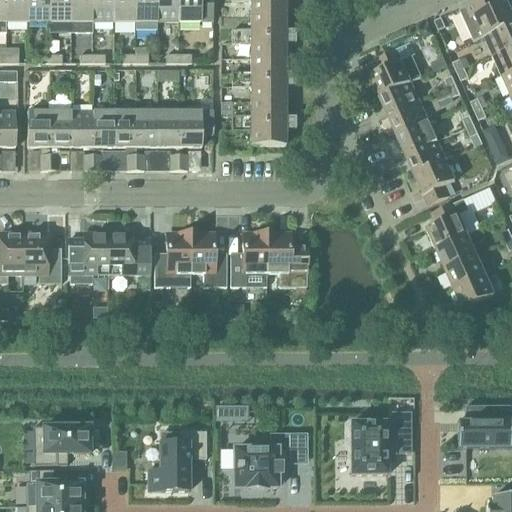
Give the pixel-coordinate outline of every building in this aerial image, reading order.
[(6,0),(6,24),(28,24),(27,0),(6,0)] [(49,24),(49,0),(27,0),(28,24),(49,24)] [(70,36),(70,0),(49,0),(49,24),(49,36),(70,36)] [(92,24),(91,0),(70,0),(70,36),(92,36),(92,24)] [(91,0),(92,24),(113,24),(113,0),(91,0)] [(135,24),(134,0),(113,0),(113,24),(135,24)] [(156,32),(156,24),(155,0),(134,0),(135,24),(135,32),(156,32)] [(177,24),(177,0),(155,0),(156,24),(177,24)] [(212,24),(211,0),(177,0),(177,24),(212,24)] [(249,148),(284,148),(284,0),(230,0),(231,4),(249,4),(249,33),(231,33),(231,47),(249,47),(249,76),(231,76),(231,90),(249,90),(250,119),(231,119),(231,133),(249,133),(249,148)] [(473,44),(484,39),(511,25),(511,16),(504,0),(485,0),(459,12),(473,44)] [(493,58),(511,49),(511,25),(484,39),(493,58)] [(408,48),(396,53),(374,63),(379,74),(369,78),(379,99),(410,85),(411,86),(422,81),(408,48)] [(511,49),(493,58),(501,77),(511,72),(511,49)] [(7,50),(7,66),(17,66),(18,50),(7,50)] [(147,50),(135,50),(135,57),(135,66),(147,66),(147,50)] [(36,57),(36,66),(50,66),(49,57),(36,57)] [(61,66),(61,57),(49,57),(50,66),(61,66)] [(79,57),(79,66),(93,66),(92,57),(79,57)] [(104,66),(104,57),(92,57),(93,66),(104,66)] [(135,57),(122,57),(122,66),(135,66),(135,57)] [(178,57),(166,57),(166,66),(178,66),(178,57)] [(190,57),(178,57),(178,66),(190,66),(190,57)] [(443,59),(430,65),(434,74),(447,68),(443,59)] [(460,64),(453,67),(457,74),(463,71),(460,64)] [(461,85),(468,82),(463,71),(457,74),(461,85)] [(510,98),(511,96),(511,72),(501,77),(510,98)] [(452,79),(446,82),(450,91),(456,88),(452,79)] [(388,119),(419,105),(411,86),(410,85),(379,99),(388,119)] [(454,100),(460,97),(456,88),(450,91),(454,100)] [(478,104),(471,107),(474,114),(481,111),(478,104)] [(396,138),(428,124),(419,105),(388,119),(396,138)] [(479,125),(486,122),(481,111),(474,114),(479,125)] [(0,114),(0,149),(14,150),(14,114),(0,114)] [(49,114),(26,114),(26,150),(40,150),(40,158),(49,158),(49,114)] [(71,114),(49,114),(49,158),(57,158),(57,150),(71,150),(71,114)] [(71,114),(71,150),(93,150),(92,114),(71,114)] [(114,150),(114,114),(92,114),(93,150),(114,150)] [(135,114),(114,114),(114,150),(126,150),(126,158),(135,158),(135,150),(135,114)] [(156,150),(156,114),(135,114),(135,150),(156,150)] [(178,150),(178,114),(156,114),(156,150),(178,150)] [(212,114),(200,114),(178,114),(178,150),(200,150),(200,138),(212,138),(212,114)] [(470,120),(464,123),(467,130),(473,128),(470,120)] [(405,158),(437,144),(428,124),(396,138),(405,158)] [(476,151),(483,148),(473,128),(467,130),(476,151)] [(414,177),(446,163),(437,144),(405,158),(414,177)] [(50,174),(49,158),(40,158),(40,174),(50,174)] [(93,174),(93,158),(83,158),(83,174),(93,174)] [(135,174),(135,158),(126,158),(126,174),(135,174)] [(135,158),(135,174),(143,174),(143,158),(135,158)] [(178,174),(178,158),(169,158),(169,174),(178,174)] [(178,158),(178,174),(186,174),(186,158),(178,158)] [(446,163),(414,177),(428,209),(450,199),(445,188),(455,184),(446,163)] [(463,202),(431,216),(436,227),(426,231),(436,252),(467,238),(478,233),(479,229),(473,214),(469,213),(468,213),(463,202)] [(511,240),(509,234),(503,237),(506,244),(511,241),(511,240)] [(22,277),(22,236),(0,235),(0,286),(7,286),(7,277),(22,277)] [(22,236),(22,277),(38,277),(38,286),(60,286),(60,256),(46,256),(46,235),(22,236)] [(107,278),(107,235),(83,235),(83,260),(69,260),(69,286),(92,286),(92,278),(107,278)] [(132,248),(132,235),(107,235),(107,278),(149,278),(149,248),(132,248)] [(165,260),(153,260),(153,290),(176,290),(190,290),(190,277),(190,235),(177,236),(177,237),(165,237),(165,260)] [(190,235),(190,277),(202,277),(202,290),(225,290),(225,260),(213,260),(213,237),(201,237),(201,235),(190,235)] [(266,277),(266,235),(253,235),(253,237),(241,237),(241,260),(229,260),(229,290),(252,290),(265,291),(266,277)] [(289,250),(289,237),(277,237),(277,235),(266,235),(266,277),(278,277),(278,290),(305,290),(305,250),(289,250)] [(467,238),(436,252),(445,272),(476,258),(467,238)] [(453,291),(485,277),(476,258),(445,272),(453,291)] [(485,277),(453,291),(462,312),(494,298),(485,277)] [(464,424),(456,424),(456,452),(511,451),(511,423),(509,423),(509,409),(463,409),(464,424)] [(385,425),(350,426),(350,478),(386,478),(386,457),(393,457),(393,456),(409,456),(409,416),(391,416),(392,427),(385,427),(385,425)] [(56,428),(56,430),(32,430),(32,469),(66,468),(66,456),(89,456),(89,429),(75,429),(75,427),(56,428)] [(187,463),(205,462),(205,435),(178,435),(178,446),(159,446),(159,473),(148,473),(148,494),(187,494),(187,463)] [(285,467),(285,456),(306,456),(306,436),(268,436),(268,452),(233,452),(233,491),(243,491),(243,494),(266,494),(266,491),(276,491),(276,478),(280,478),(280,467),(285,467)] [(113,471),(125,471),(125,455),(113,455),(113,471)] [(25,486),(25,509),(83,509),(83,496),(81,496),(81,486),(52,486),(52,474),(28,474),(28,486),(25,486)] [(491,508),(485,508),(484,511),(511,511),(511,498),(491,499),(491,508)]
